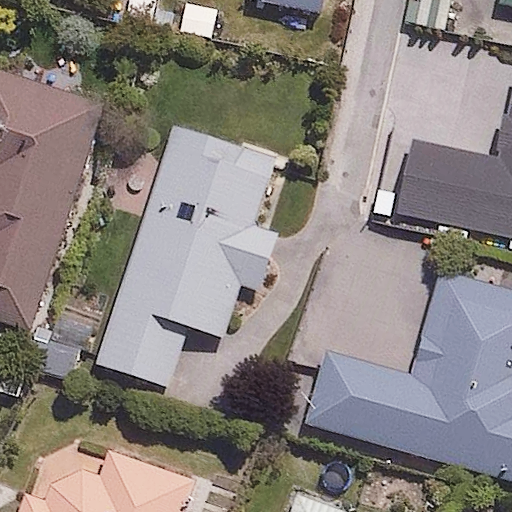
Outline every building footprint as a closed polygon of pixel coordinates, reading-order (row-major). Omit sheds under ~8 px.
[(333,0),(280,0),(332,11),(333,0)] [(101,100),(0,70),(0,315),(35,325),(101,100)] [(258,288),(278,231),(261,225),(284,159),(181,123),(99,355),(174,381),(194,326),(221,336),(241,281),(258,288)] [(417,373),(328,351),(310,426),(511,475),(511,285),(442,269),(417,373)] [(185,511),(196,483),(48,431),(19,511),(185,511)] [(370,511),(297,487),(288,511),(370,511)]
